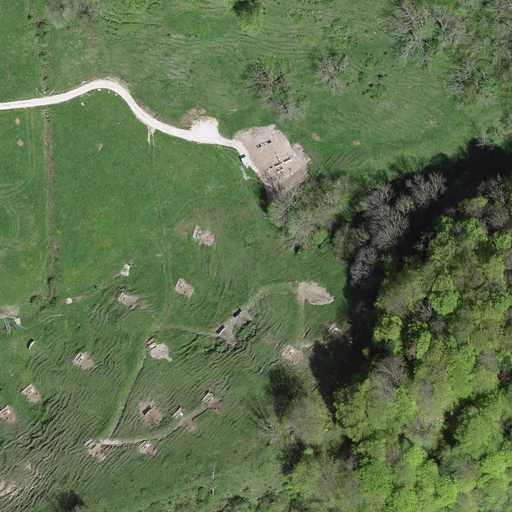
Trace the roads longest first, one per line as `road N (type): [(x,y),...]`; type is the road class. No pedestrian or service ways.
road 1 (track): [(206,405),(157,434),(103,440),(144,341),(158,326),(220,329),(256,294),(284,285),(301,295),(300,345),(325,341),(353,319)]
road 2 (track): [(0,106),(104,83),(157,124),(234,144)]
road 3 (track): [(166,324),(172,280),(151,196),(153,122)]
